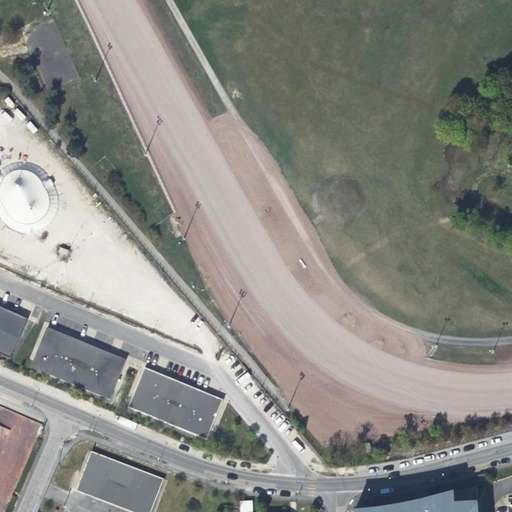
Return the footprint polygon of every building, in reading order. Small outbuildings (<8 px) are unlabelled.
[(102,151),(91,161),(104,176),(115,166),(102,151)] [(0,227),(5,227),(44,242),(58,206),(64,205),(58,202),(50,170),(34,164),(32,157),(27,161),(10,161),(6,159),(0,163),(0,227)] [(0,354),(10,359),(28,320),(10,312),(0,307),(0,354)] [(110,400),(126,360),(116,356),(95,348),(66,336),(48,329),(32,368),(110,400)] [(207,440),(223,400),(210,395),(186,385),(158,373),(145,368),(129,408),(207,440)] [(0,511),(4,511),(34,420),(0,409),(0,511)] [(122,511),(151,511),(162,482),(92,457),(76,494),(122,511)] [(480,511),(480,504),(456,505),(456,499),(421,509),(418,510),(405,511),(480,511)] [(252,511),(252,500),(240,500),(240,511),(252,511)]
